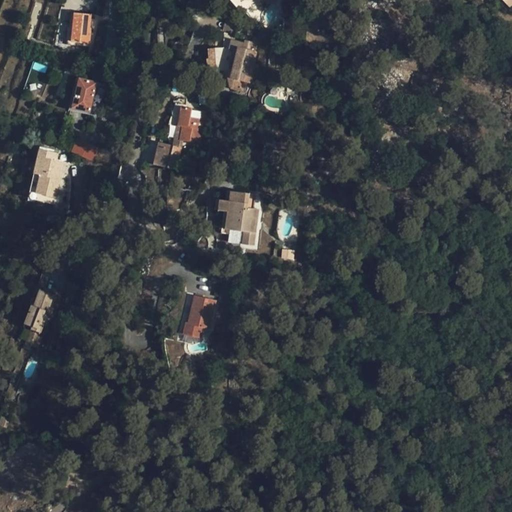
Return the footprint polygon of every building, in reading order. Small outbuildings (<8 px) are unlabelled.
[(198,23),(202,12),(196,10),(191,20),(198,23)] [(91,15),(74,13),(72,42),(90,43),(90,33),(89,33),(90,28),(92,28),(93,29),(96,15),(91,15)] [(238,24),(225,20),(223,30),(236,33),(238,24)] [(249,70),(253,53),(254,51),(250,50),(253,42),(245,40),(245,42),(232,39),(227,39),(224,39),(223,45),(222,48),(215,48),(207,49),(208,60),(215,58),(216,65),(207,66),(209,74),(215,73),(216,76),(217,77),(218,79),(227,77),(243,81),(246,69),(249,70)] [(257,54),(253,53),(249,70),(246,69),(243,81),(243,82),(245,82),(252,84),(253,84),(257,71),(256,71),(257,64),(255,64),(257,54)] [(243,81),(227,77),(227,80),(229,85),(232,89),(243,91),(245,82),(243,82),(243,81)] [(73,108),(80,78),(77,78),(69,110),(72,110),(73,108)] [(104,84),(80,78),(73,108),(90,112),(97,114),(104,84)] [(279,102),(273,101),(272,101),(271,102),(270,108),(271,109),(272,109),(274,110),(278,111),(279,102)] [(180,140),(182,141),(199,144),(202,129),(197,128),(199,119),(190,117),(192,109),(181,107),(178,125),(178,126),(182,127),(180,140)] [(178,126),(178,125),(177,125),(173,146),(181,148),(182,141),(180,140),(182,127),(178,126)] [(76,139),(71,152),(93,161),(98,148),(76,139)] [(181,148),(173,146),(160,143),(154,165),(175,170),(181,148)] [(53,160),(55,152),(40,149),(34,174),(51,178),(60,180),(64,162),(57,161),(53,160)] [(54,204),(60,180),(51,178),(34,174),(28,197),(54,204)] [(231,235),(230,243),(255,246),(258,209),(254,208),(255,194),(226,190),(225,200),(220,199),(218,210),(223,211),(221,233),(229,234),(231,235)] [(281,259),(294,260),(294,249),(282,249),(281,259)] [(34,306),(41,289),(36,287),(30,304),(32,305),(34,306)] [(54,294),(41,289),(34,306),(32,305),(25,324),(33,327),(32,329),(40,333),(47,316),(47,315),(46,315),(49,307),(54,294)] [(192,324),(188,323),(186,322),(184,334),(201,338),(203,327),(209,329),(216,301),(195,296),(190,317),(193,318),(192,324)] [(40,333),(32,329),(26,344),(35,347),(40,333)] [(31,379),(23,376),(20,384),(28,387),(31,379)] [(9,418),(2,416),(0,420),(0,425),(7,427),(9,418)]
